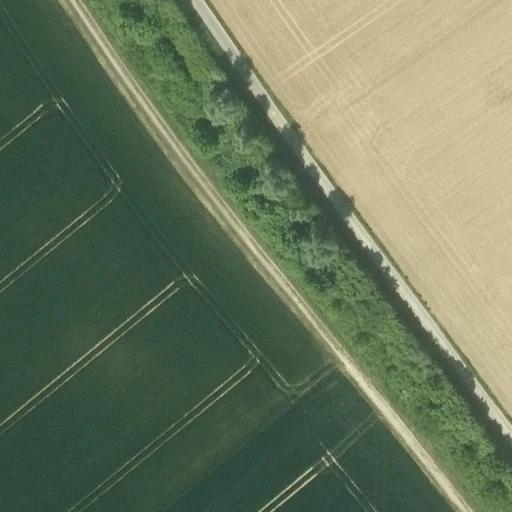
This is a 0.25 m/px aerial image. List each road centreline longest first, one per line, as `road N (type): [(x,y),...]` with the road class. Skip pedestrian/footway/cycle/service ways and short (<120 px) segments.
road 1 (track): [(75,0),(213,194),(467,511)]
road 2 (track): [(194,0),(511,440)]
